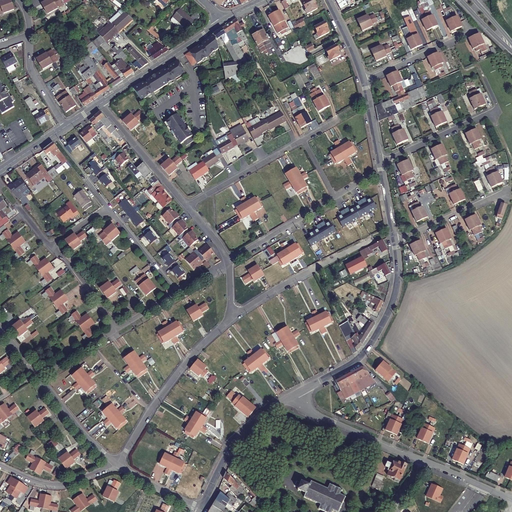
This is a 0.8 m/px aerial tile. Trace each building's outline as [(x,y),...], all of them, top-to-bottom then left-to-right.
[(0,8),(12,4),(10,0),(5,0),(0,2),(0,4),(0,8)] [(39,11),(56,2),(54,0),(48,0),(36,7),(39,11)] [(300,0),(306,11),(307,14),(318,9),(315,4),(316,4),(314,0),(300,0)] [(341,0),(334,0),(340,10),(347,6),(345,1),(343,2),(341,0)] [(56,2),(39,11),(42,16),(52,10),(51,8),(54,6),(53,5),(57,4),(56,2)] [(0,8),(0,14),(0,15),(0,13),(0,12),(3,11),(4,13),(14,9),(12,4),(0,8)] [(178,10),(171,18),(187,30),(197,17),(193,14),(189,18),(178,10)] [(274,14),(284,32),(285,32),(285,30),(287,29),(283,22),(285,21),(280,11),(274,14)] [(112,25),(119,33),(134,20),(126,13),(112,25)] [(284,32),(274,14),(269,17),(274,27),(276,26),(280,33),(282,32),(283,33),(284,32)] [(450,16),(456,29),(462,27),(457,17),(455,17),(454,14),(450,16)] [(360,26),(376,18),(374,15),(368,18),(367,16),(357,20),(360,26)] [(427,18),(429,21),(435,34),(440,32),(435,22),(434,23),(431,16),(427,18)] [(456,29),(450,16),(447,17),(448,21),(447,21),(452,31),(456,29)] [(376,18),(360,26),(362,31),(372,27),(372,25),(378,22),(376,18)] [(249,44),(250,43),(242,28),(237,20),(237,19),(223,29),(231,43),(239,39),(240,39),(245,42),(248,46),(249,44)] [(435,34),(429,21),(425,23),(426,26),(425,27),(429,37),(435,34)] [(324,23),(314,28),(318,34),(316,35),(318,38),(329,33),(326,28),(327,28),(324,23)] [(101,37),(108,44),(113,40),(112,39),(119,33),(112,25),(111,24),(99,35),(101,37)] [(150,26),(146,29),(157,39),(159,36),(153,30),(153,29),(150,26)] [(259,33),(258,34),(267,52),(269,51),(268,50),(272,48),(270,44),(271,44),(269,40),(264,31),(262,26),(256,29),(259,33)] [(246,71),(231,45),(231,43),(223,29),(214,35),(213,36),(217,41),(221,38),(235,63),(223,65),(224,72),(225,80),(235,76),(239,74),(246,71)] [(409,32),(411,34),(417,48),(422,45),(418,35),(416,36),(413,30),(409,32)] [(267,52),(258,34),(253,36),(258,46),(260,46),(263,52),(266,51),(266,52),(267,52)] [(417,48),(411,34),(407,36),(408,39),(407,40),(411,50),(417,48)] [(474,37),(480,50),(481,53),(485,51),(482,45),(484,44),(480,35),(474,37)] [(188,60),(192,66),(197,63),(197,64),(207,58),(207,57),(209,55),(210,56),(218,49),(216,42),(217,41),(213,36),(202,44),(200,45),(190,52),(193,57),(188,60)] [(101,47),(115,63),(117,61),(118,62),(122,60),(119,56),(111,48),(108,44),(101,37),(93,44),(98,50),(101,47)] [(474,37),(469,40),(473,50),(475,49),(477,52),(480,50),(474,37)] [(97,50),(98,50),(93,44),(89,39),(80,45),(88,56),(89,57),(93,54),(97,50)] [(169,50),(161,43),(158,45),(158,44),(153,47),(154,48),(149,51),(155,59),(169,50)] [(258,64),(260,63),(250,43),(249,44),(248,46),(258,64)] [(122,53),(124,51),(116,44),(111,48),(119,56),(122,53)] [(130,44),(126,49),(136,61),(132,65),(136,68),(137,67),(139,70),(148,64),(130,44)] [(247,74),(249,76),(256,72),(253,67),(251,68),(248,63),(241,51),(240,51),(236,45),(234,46),(232,44),(231,45),(246,71),(247,74)] [(374,56),(390,49),(389,45),(382,48),(381,46),(372,51),(374,56)] [(337,46),(327,51),(330,57),(328,58),(330,61),(341,56),(338,51),(339,51),(337,46)] [(390,49),(374,56),(377,62),(386,57),(386,56),(392,53),(390,49)] [(40,65),(56,56),(53,51),(37,60),(40,65)] [(13,53),(2,59),(7,68),(18,62),(13,53)] [(100,54),(96,58),(111,76),(114,80),(112,81),(109,84),(112,88),(123,81),(111,67),(100,54)] [(433,56),(439,69),(443,67),(442,64),(444,64),(439,54),(433,56)] [(59,61),(56,56),(40,65),(43,70),(59,61)] [(439,69),(433,56),(428,58),(433,68),(434,68),(435,71),(439,69)] [(98,90),(94,93),(98,98),(111,88),(98,71),(99,71),(95,65),(89,57),(84,61),(87,66),(89,67),(90,67),(92,70),(95,75),(98,79),(100,82),(96,85),(98,90)] [(125,79),(134,73),(123,61),(122,60),(118,62),(117,61),(115,63),(114,63),(115,64),(125,79)] [(178,61),(133,89),(142,101),(151,95),(151,94),(154,92),(154,93),(173,81),(173,80),(176,78),(176,79),(186,73),(178,61)] [(111,67),(123,81),(125,79),(115,64),(111,67)] [(83,76),(88,83),(89,86),(93,84),(89,78),(95,75),(92,70),(87,73),(83,69),(80,71),(83,76)] [(392,75),(398,88),(402,87),(401,84),(402,83),(398,73),(392,75)] [(400,91),(398,88),(392,75),(387,77),(391,88),(394,87),(396,93),(400,91)] [(19,80),(15,83),(20,92),(24,89),(19,80)] [(0,81),(0,109),(2,113),(14,106),(12,102),(14,101),(5,85),(3,86),(0,81)] [(90,87),(94,93),(98,90),(96,85),(93,84),(89,86),(90,87)] [(97,98),(94,93),(90,87),(87,89),(89,92),(91,95),(89,96),(82,101),(85,106),(97,98)] [(428,101),(422,88),(407,94),(402,96),(377,106),(376,107),(379,122),(391,117),(410,108),(413,107),(428,101)] [(316,93),(325,109),(330,107),(321,90),(316,93)] [(61,95),(71,110),(76,106),(66,91),(61,95)] [(473,92),(480,108),(485,106),(481,96),(478,97),(475,91),(473,92)] [(480,108),(473,92),(470,93),(473,100),(470,101),(475,110),(480,108)] [(320,112),(325,109),(316,93),(311,96),(320,112)] [(33,95),(25,100),(30,109),(39,104),(33,95)] [(71,110),(61,95),(56,98),(67,113),(71,110)] [(298,110),(306,126),(311,123),(302,107),(298,110)] [(434,110),(441,125),(446,123),(442,113),(440,114),(438,108),(434,110)] [(301,129),(306,126),(298,110),(292,113),(301,129)] [(441,125),(434,110),(430,111),(433,117),(431,118),(435,128),(441,125)] [(39,113),(34,116),(39,125),(48,120),(43,111),(39,113)] [(127,126),(142,113),(140,111),(133,117),(131,114),(123,121),(127,126)] [(123,140),(100,112),(89,121),(108,144),(111,141),(102,129),(105,127),(112,135),(113,134),(118,140),(119,139),(121,142),(123,140)] [(269,129),(269,130),(286,121),(281,112),(264,121),(269,129)] [(127,126),(130,130),(131,130),(139,124),(136,121),(144,115),(142,113),(127,126)] [(178,115),(166,122),(172,131),(171,132),(173,136),(174,135),(181,144),(184,142),(186,146),(193,142),(190,138),(192,136),(186,127),(185,127),(183,125),(184,124),(178,115)] [(258,134),(260,133),(269,129),(264,121),(264,120),(248,128),(253,139),(259,136),(258,134)] [(86,130),(80,135),(87,143),(93,138),(90,135),(94,132),(90,126),(86,129),(86,130)] [(232,136),(237,145),(248,140),(241,126),(230,131),(231,133),(232,136)] [(395,127),(402,143),(408,141),(403,130),(401,131),(399,126),(395,127)] [(402,143),(395,127),(391,129),(394,135),(393,135),(397,145),(402,143)] [(27,128),(23,130),(28,141),(33,139),(27,128)] [(471,133),(478,149),(482,147),(479,141),(481,140),(477,130),(471,133)] [(478,149),(471,133),(466,135),(470,145),(472,144),(475,151),(478,149)] [(218,147),(222,154),(233,148),(229,139),(227,135),(215,142),(217,146),(218,147)] [(343,154),(354,147),(352,142),(349,144),(348,144),(343,147),(339,141),(336,142),(343,154)] [(343,154),(336,142),(334,144),(337,150),(331,154),(329,156),(332,160),(343,154)] [(53,143),(43,151),(46,155),(50,153),(54,157),(56,156),(63,165),(67,161),(53,143)] [(119,151),(122,149),(119,146),(115,149),(114,149),(113,150),(111,152),(114,155),(119,151)] [(437,148),(444,165),(448,163),(445,156),(446,156),(442,146),(437,148)] [(222,154),(218,147),(212,151),(213,153),(202,160),(202,161),(207,168),(218,161),(217,159),(223,156),(222,154)] [(354,147),(343,154),(350,165),(353,164),(349,158),(355,154),(357,152),(354,147)] [(444,165),(437,148),(431,151),(436,161),(437,160),(440,166),(444,165)] [(121,150),(111,158),(113,162),(115,161),(120,167),(128,160),(123,154),(124,153),(121,150)] [(343,154),(332,160),(335,165),(337,164),(337,165),(343,161),(347,167),(350,165),(343,154)] [(178,159),(179,158),(177,156),(170,162),(168,159),(160,166),(164,170),(178,159)] [(164,170),(167,175),(175,168),(173,166),(181,160),(179,158),(178,159),(164,170)] [(188,171),(194,179),(208,170),(207,168),(202,161),(188,171)] [(403,164),(410,180),(414,178),(411,172),(412,171),(408,161),(403,164)] [(47,173),(40,164),(36,168),(37,169),(26,177),(34,186),(44,178),(48,183),(52,180),(52,179),(47,173)] [(129,167),(128,168),(138,181),(140,180),(138,178),(141,175),(145,180),(146,179),(153,187),(159,182),(144,164),(137,170),(132,164),(131,165),(129,167)] [(410,180),(403,164),(397,166),(402,176),(404,175),(407,181),(410,180)] [(296,182),(307,175),(306,172),(300,176),(296,169),(296,170),(294,167),(289,170),(296,182)] [(58,174),(55,171),(53,168),(47,173),(52,179),(58,174)] [(489,169),(496,185),(502,183),(497,173),(496,174),(493,168),(489,169)] [(496,185),(489,169),(486,171),(488,177),(487,178),(491,188),(496,185)] [(296,182),(289,170),(285,173),(287,175),(285,176),(289,182),(283,186),(285,189),(296,182)] [(296,182),(303,193),(308,190),(306,188),(307,187),(303,181),(309,177),(307,175),(296,182)] [(7,187),(13,194),(17,200),(21,197),(19,195),(22,193),(23,195),(25,196),(30,192),(27,189),(20,180),(12,186),(11,185),(7,187)] [(480,181),(476,183),(480,192),(484,190),(480,181)] [(162,186),(159,182),(153,187),(156,191),(162,186)] [(296,182),(285,189),(286,191),(292,187),(296,194),(297,193),(299,195),(303,193),(296,182)] [(451,186),(459,202),(464,200),(460,190),(458,191),(455,184),(451,186)] [(162,186),(156,191),(160,195),(157,197),(164,205),(171,199),(165,191),(165,190),(162,186)] [(459,202),(451,186),(447,188),(450,194),(449,195),(453,205),(459,202)] [(82,189),(73,196),(82,208),(84,206),(86,209),(92,204),(90,202),(91,201),(82,189)] [(242,197),(248,208),(260,202),(257,197),(255,199),(254,198),(248,201),(244,196),(242,197)] [(248,208),(242,197),(239,199),(242,205),(236,208),(236,209),(235,211),(237,215),(248,208)] [(79,214),(70,202),(66,205),(67,207),(62,211),(62,212),(58,215),(64,223),(70,218),(72,220),(79,214)] [(248,208),(255,220),(258,218),(254,212),(261,208),(260,207),(262,206),(260,202),(248,208)] [(414,203),(421,219),(427,217),(422,207),(420,208),(418,202),(414,203)] [(421,219),(414,203),(410,205),(413,211),(411,212),(416,222),(421,219)] [(506,207),(507,206),(501,204),(496,217),(502,219),(506,207)] [(352,221),(364,214),(362,211),(356,214),(352,208),(351,206),(345,210),(352,221)] [(248,208),(237,215),(240,220),(242,219),(249,215),(253,222),(255,220),(248,208)] [(170,209),(162,216),(169,225),(167,226),(170,229),(172,228),(179,236),(176,238),(179,241),(182,239),(189,247),(197,240),(193,235),(194,234),(191,231),(189,233),(186,230),(187,229),(183,224),(184,224),(181,220),(180,220),(178,217),(176,213),(174,214),(170,209)] [(352,221),(345,210),(341,212),(342,214),(341,215),(345,221),(339,225),(341,228),(352,221)] [(226,221),(232,218),(228,211),(223,214),(226,221)] [(352,221),(359,232),(364,229),(363,227),(363,226),(359,220),(366,216),(364,214),(352,221)] [(470,219),(478,235),(481,233),(478,227),(480,226),(475,216),(470,219)] [(478,235),(470,219),(465,221),(469,231),(471,230),(474,236),(478,235)] [(352,221),(341,228),(342,230),(349,227),(352,233),(353,232),(355,235),(359,232),(352,221)] [(0,228),(0,232),(1,233),(12,225),(9,222),(0,228)] [(102,241),(116,230),(113,225),(99,236),(102,241)] [(116,230),(102,241),(106,246),(120,234),(116,230)] [(441,232),(448,248),(452,246),(449,241),(451,240),(446,230),(441,232)] [(10,246),(21,238),(18,234),(12,237),(7,231),(2,235),(0,236),(0,238),(2,241),(5,238),(7,241),(10,246)] [(65,242),(68,247),(85,234),(83,232),(76,237),(74,235),(65,242)] [(448,248),(441,232),(435,235),(440,245),(442,244),(445,250),(448,248)] [(85,234),(68,247),(72,251),(81,245),(79,242),(87,237),(85,234)] [(21,238),(10,246),(14,251),(16,253),(13,256),(16,259),(24,253),(19,247),(25,243),(21,238)] [(365,250),(368,256),(378,251),(379,254),(388,250),(383,240),(365,250)] [(289,255),(301,248),(298,243),(295,245),(295,244),(289,248),(285,241),(282,243),(289,255)] [(415,244),(423,260),(426,258),(423,252),(425,251),(420,241),(415,244)] [(289,255),(282,243),(280,245),(283,251),(277,255),(275,257),(278,262),(289,255)] [(423,260),(415,244),(409,246),(414,257),(416,255),(419,261),(423,260)] [(193,253),(185,260),(193,269),(198,265),(198,266),(202,263),(201,262),(204,260),(206,262),(209,258),(209,257),(213,253),(206,245),(198,252),(196,249),(193,252),(193,253)] [(289,255),(296,266),(299,264),(295,259),(301,255),(301,254),(303,253),(301,248),(289,255)] [(289,255),(278,262),(281,266),(283,265),(283,266),(290,262),(293,268),(296,266),(289,255)] [(39,272),(49,264),(46,260),(40,263),(36,257),(30,261),(31,261),(27,264),(30,267),(33,264),(35,268),(39,272)] [(438,262),(436,258),(430,260),(432,267),(439,265),(438,262)] [(118,262),(111,266),(117,275),(124,272),(118,262)] [(49,264),(39,272),(42,277),(44,280),(41,282),(43,286),(47,283),(47,284),(52,280),(47,273),(53,269),(49,264)] [(371,272),(373,276),(383,271),(385,277),(390,274),(385,264),(371,272)] [(260,272),(257,266),(248,271),(249,274),(242,279),(243,282),(260,272)] [(260,272),(243,282),(245,284),(253,279),(254,282),(263,277),(261,272),(260,272)] [(373,276),(371,272),(365,274),(371,286),(391,278),(390,274),(385,277),(382,278),(375,281),(374,278),(373,276)] [(145,275),(140,278),(151,292),(156,288),(145,275)] [(151,292),(140,278),(135,282),(146,296),(151,292)] [(104,294),(119,283),(118,280),(111,285),(109,282),(100,289),(104,294)] [(119,283),(104,294),(107,299),(116,293),(114,290),(121,285),(119,283)] [(119,290),(123,296),(128,292),(125,287),(119,290)] [(54,304),(64,296),(61,291),(55,295),(50,288),(45,292),(46,293),(42,295),(44,299),(48,296),(50,299),(54,304)] [(384,303),(363,292),(360,297),(366,300),(364,303),(365,303),(369,305),(369,307),(378,312),(384,303)] [(64,296),(54,304),(57,309),(57,308),(59,310),(55,313),(58,317),(62,314),(62,315),(67,311),(63,305),(68,301),(64,296)] [(190,316),(207,306),(206,303),(198,308),(196,305),(187,311),(190,316)] [(208,308),(207,306),(190,316),(192,319),(193,322),(202,316),(201,313),(208,308)] [(318,323),(331,316),(328,311),(326,313),(326,311),(318,315),(315,309),(312,310),(318,323)] [(318,323),(312,310),(309,312),(312,318),(305,322),(306,323),(303,324),(306,329),(318,323)] [(80,327),(90,319),(87,314),(81,318),(76,312),(71,316),(72,316),(68,319),(71,322),(74,320),(76,322),(80,327)] [(318,323),(324,335),(327,333),(324,327),(331,323),(331,322),(333,321),(331,316),(318,323)] [(364,331),(359,324),(353,316),(347,320),(361,346),(368,334),(364,331)] [(360,323),(359,324),(364,331),(368,334),(374,325),(360,316),(357,320),(360,323)] [(15,332),(31,320),(29,318),(22,323),(20,321),(11,328),(15,332)] [(90,319),(80,327),(83,332),(85,334),(82,337),(84,340),(88,338),(93,335),(88,328),(94,324),(90,319)] [(31,320),(15,332),(19,337),(27,331),(25,328),(33,322),(31,320)] [(163,321),(170,332),(181,326),(178,321),(176,323),(176,322),(169,326),(166,320),(163,321)] [(362,347),(361,346),(347,320),(344,321),(345,323),(340,325),(353,355),(362,347)] [(170,332),(163,321),(161,323),(164,329),(158,333),(156,334),(159,339),(170,332)] [(324,335),(318,323),(306,329),(308,334),(310,333),(311,333),(318,330),(321,336),(324,335)] [(286,338),(298,331),(296,328),(290,332),(286,326),(285,326),(285,325),(280,327),(286,338)] [(170,332),(177,344),(179,342),(176,336),(182,333),(182,332),(184,331),(181,326),(170,332)] [(286,338),(280,327),(275,330),(276,332),(275,333),(279,339),(273,343),(275,345),(286,338)] [(286,338),(293,349),(297,346),(296,344),(297,344),(293,338),(299,334),(298,331),(286,338)] [(170,332),(159,339),(162,344),(164,343),(171,340),(174,345),(177,344),(170,332)] [(286,338),(275,345),(276,348),(283,344),(286,351),(287,350),(288,352),(293,349),(286,338)] [(256,361),(266,353),(263,349),(261,350),(260,350),(254,354),(250,348),(248,350),(256,361)] [(256,361),(248,350),(245,352),(250,358),(244,362),(244,363),(242,364),(246,369),(256,361)] [(127,354),(135,364),(145,357),(143,354),(137,358),(133,352),(132,353),(131,351),(127,354)] [(256,361),(264,371),(267,369),(262,364),(268,359),(267,359),(269,357),(266,353),(256,361)] [(135,364),(127,354),(122,357),(123,359),(127,366),(122,370),(123,372),(135,364)] [(0,366),(9,359),(7,357),(0,362),(0,366)] [(135,364),(142,374),(146,371),(145,369),(141,363),(147,359),(145,357),(135,364)] [(0,366),(0,373),(5,370),(3,368),(10,362),(9,359),(0,366)] [(194,365),(205,375),(207,372),(204,369),(206,367),(197,360),(194,365)] [(264,371),(256,361),(246,369),(249,373),(251,371),(251,372),(257,368),(261,373),(264,371)] [(387,361),(383,366),(394,377),(397,374),(393,371),(395,368),(387,361)] [(135,364),(123,372),(125,375),(131,371),(135,377),(136,376),(137,378),(142,374),(135,364)] [(205,375),(194,365),(190,370),(198,377),(200,374),(203,377),(205,375)] [(389,376),(392,379),(394,377),(383,366),(379,370),(387,377),(389,376)] [(369,367),(363,370),(370,389),(382,384),(369,367)] [(83,381),(94,373),(92,370),(86,375),(82,369),(81,369),(79,368),(75,371),(83,381)] [(363,370),(356,372),(364,391),(370,389),(363,370)] [(83,381),(75,371),(71,374),(72,376),(72,377),(76,383),(71,387),(73,389),(83,381)] [(356,372),(352,374),(360,393),(364,391),(356,372)] [(83,381),(91,391),(96,387),(94,386),(95,385),(90,379),(95,375),(94,373),(83,381)] [(352,374),(347,376),(356,395),(360,393),(352,374)] [(356,395),(347,376),(342,378),(347,389),(342,391),(345,397),(350,395),(350,397),(356,395)] [(83,381),(73,389),(75,391),(80,387),(85,393),(86,393),(87,394),(91,391),(83,381)] [(230,395),(252,413),(256,408),(243,397),(242,398),(238,395),(238,396),(232,392),(230,395)] [(252,413),(230,395),(228,397),(234,401),(232,403),(235,406),(235,407),(248,417),(252,413)] [(400,402),(395,395),(390,398),(396,406),(400,402)] [(105,407),(114,417),(124,408),(122,406),(116,410),(112,405),(111,405),(110,404),(106,407),(105,407)] [(0,407),(0,409),(8,419),(13,415),(12,415),(15,413),(18,416),(21,413),(18,410),(19,410),(15,405),(8,410),(4,405),(0,407)] [(114,417),(105,407),(101,411),(103,412),(102,413),(107,418),(101,423),(103,426),(114,417)] [(31,422),(46,410),(45,408),(38,413),(36,411),(27,417),(31,422)] [(114,417),(122,426),(126,423),(125,421),(120,415),(126,411),(124,408),(114,417)] [(46,410),(31,422),(35,427),(43,421),(41,418),(48,413),(46,410)] [(195,425),(203,414),(197,410),(195,413),(195,412),(191,419),(185,415),(184,417),(195,425)] [(195,425),(206,431),(208,429),(202,425),(206,419),(205,419),(207,416),(203,414),(195,425)] [(114,417),(103,426),(105,428),(111,423),(115,429),(116,428),(118,430),(119,429),(122,426),(114,417)] [(195,425),(184,417),(182,420),(188,424),(184,430),(183,433),(188,436),(195,425)] [(395,424),(391,423),(390,422),(385,432),(391,434),(395,424)] [(395,424),(391,434),(396,436),(400,426),(399,426),(395,424)] [(195,425),(188,436),(193,439),(194,436),(195,437),(198,431),(205,434),(206,431),(195,425)] [(424,434),(419,448),(425,451),(432,433),(428,432),(427,436),(424,434)] [(435,434),(432,433),(425,451),(431,453),(436,438),(434,438),(435,434)] [(11,450),(12,452),(15,455),(19,452),(21,450),(16,445),(11,450)] [(458,449),(454,463),(460,465),(466,447),(462,446),(461,450),(458,449)] [(469,449),(466,447),(460,465),(465,467),(470,453),(468,452),(469,449)] [(63,464),(78,452),(76,449),(69,455),(67,453),(59,459),(63,464)] [(171,464),(177,452),(175,450),(171,457),(165,454),(164,454),(163,453),(160,458),(171,464)] [(35,473),(42,461),(37,458),(34,456),(36,453),(32,451),(30,455),(29,454),(26,460),(33,464),(30,469),(35,473)] [(63,464),(66,469),(75,463),(73,460),(80,454),(78,452),(63,464)] [(180,453),(177,452),(171,464),(183,469),(186,464),(183,463),(184,463),(177,459),(180,453)] [(171,464),(160,458),(157,463),(160,464),(160,465),(166,468),(163,474),(166,476),(171,464)] [(42,461),(35,473),(40,475),(43,469),(50,473),(53,468),(55,464),(51,461),(49,465),(46,464),(47,463),(42,461)] [(407,467),(407,466),(402,464),(401,464),(399,463),(398,465),(393,463),(392,465),(387,463),(385,468),(388,469),(390,470),(389,472),(388,475),(390,476),(390,477),(399,481),(401,477),(402,477),(407,467)] [(183,469),(171,464),(166,476),(168,477),(172,471),(178,475),(179,473),(180,474),(183,469)] [(489,470),(486,476),(496,481),(499,475),(489,470)] [(243,491),(226,473),(223,479),(231,487),(230,488),(238,496),(243,491)] [(378,489),(379,487),(382,482),(381,482),(381,481),(382,481),(384,477),(377,474),(374,482),(372,486),(378,489)] [(11,495),(19,483),(10,477),(7,483),(10,485),(5,492),(11,495)] [(108,500),(117,482),(114,480),(110,488),(107,487),(102,497),(108,500)] [(302,482),(301,483),(299,487),(299,488),(298,488),(298,489),(298,490),(299,491),(299,490),(306,493),(305,493),(306,494),(305,496),(304,496),(305,497),(304,497),(305,498),(306,497),(310,499),(310,500),(311,500),(316,502),(315,502),(316,503),(317,502),(321,504),(320,508),(319,508),(319,509),(320,510),(320,509),(325,511),(326,511),(332,511),(333,510),(337,511),(339,511),(341,508),(342,508),(341,507),(343,502),(344,503),(344,502),(346,498),(346,497),(345,496),(345,497),(341,495),(342,491),(343,491),(343,490),(342,489),(342,490),(337,488),(337,487),(336,487),(331,485),(330,484),(330,485),(331,485),(329,489),(324,487),(324,486),(323,486),(318,484),(319,484),(318,483),(318,484),(313,482),(313,481),(312,481),(311,481),(311,482),(311,484),(310,484),(309,484),(303,482),(304,481),(303,480),(302,481),(301,482),(302,482)] [(117,482),(108,500),(113,502),(118,492),(115,491),(119,483),(117,482)] [(19,483),(11,495),(15,499),(20,492),(23,494),(27,488),(19,483)] [(421,491),(422,494),(434,499),(439,486),(434,483),(431,490),(423,487),(421,491)] [(445,488),(439,486),(434,499),(448,504),(451,498),(442,495),(445,488)] [(221,511),(226,511),(227,511),(224,509),(228,503),(231,505),(233,502),(227,497),(220,493),(213,506),(221,511)] [(78,497),(85,508),(89,505),(92,503),(94,506),(98,504),(95,501),(95,500),(92,495),(86,500),(82,494),(78,497)] [(45,510),(46,497),(40,496),(39,502),(31,502),(31,508),(30,511),(35,511),(36,508),(39,509),(45,510)] [(46,497),(45,510),(51,510),(53,510),(53,511),(57,511),(58,511),(59,511),(59,504),(51,504),(51,497),(46,497)] [(85,508),(78,497),(73,501),(76,506),(70,511),(78,511),(80,511),(85,508)]
